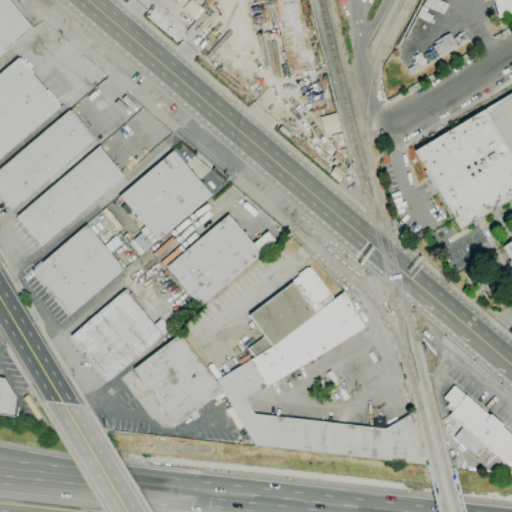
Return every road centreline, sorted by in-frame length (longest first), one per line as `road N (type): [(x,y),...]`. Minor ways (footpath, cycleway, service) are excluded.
road 1 (primary): [(426,292),(86,0)]
road 2 (motorway): [(327,511),(10,477)]
road 3 (residential): [(392,123),(511,52)]
road 4 (secondary): [(126,511),(62,403)]
road 5 (secondary): [(62,403),(0,298)]
